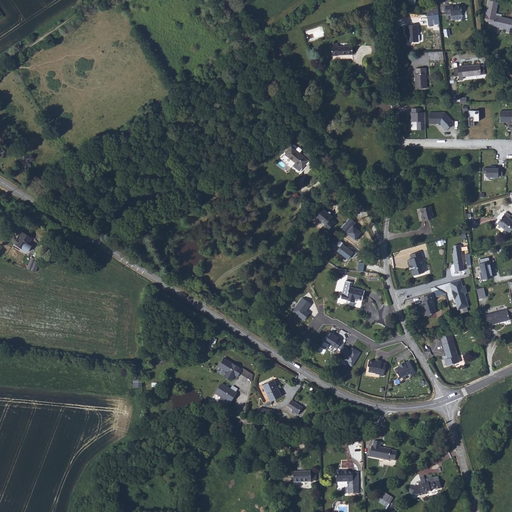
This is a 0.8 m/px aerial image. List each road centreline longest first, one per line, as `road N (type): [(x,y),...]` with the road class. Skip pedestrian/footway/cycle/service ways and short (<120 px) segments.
road 1 (secondary): [(0,181),(339,393),(389,407),(445,401)]
road 2 (track): [(384,247),(223,0)]
road 3 (unclassified): [(398,143),(386,274),(445,401)]
road 4 (unclassified): [(393,0),(398,143)]
